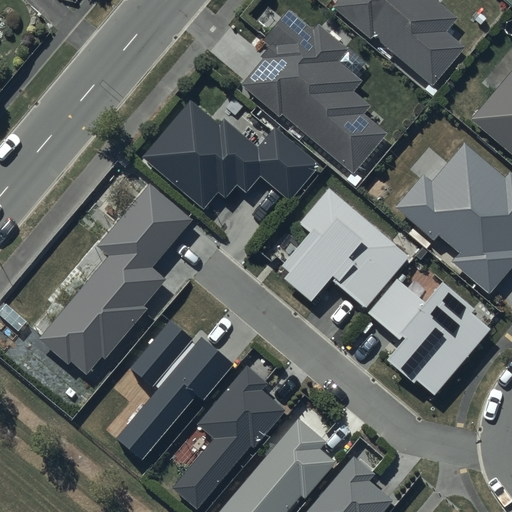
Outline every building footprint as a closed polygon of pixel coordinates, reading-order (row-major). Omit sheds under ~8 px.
[(375,39),(432,89),(465,51),(446,35),(456,23),(430,0),(345,0),(334,13),(370,44),(375,39)] [(285,119),(357,178),(390,139),(366,119),(373,111),(356,97),(365,86),(339,65),(348,53),(319,29),(314,36),(288,15),(266,42),(273,48),(261,62),(266,65),(244,91),(282,122),(285,119)] [(511,75),(470,127),(511,161),(511,75)] [(145,163),(205,212),(219,196),(226,202),(237,190),(246,198),(260,181),(290,205),(319,170),(276,134),(260,153),(225,124),(220,131),(192,107),(145,163)] [(450,266),(490,298),(511,270),(511,179),(509,178),(504,183),(463,150),(432,187),(422,179),(394,213),(432,244),(436,239),(458,257),(450,266)] [(194,219),(149,182),(96,245),(108,254),(38,339),(85,377),(103,355),(106,358),(147,308),(144,305),(166,278),(153,268),(194,219)] [(284,285),(310,307),(330,284),(367,315),(411,263),(327,194),(297,231),(308,240),(281,273),(289,280),(284,285)] [(418,386),(434,400),(489,334),(471,320),(474,316),(442,289),(426,309),(395,284),(367,319),(396,343),(399,339),(404,344),(385,366),(414,390),(418,386)] [(196,343),(168,321),(130,367),(157,389),(115,439),(142,461),(196,396),(202,402),(233,364),(201,337),(196,343)] [(266,384),(246,366),(197,423),(215,439),(173,489),(197,510),(252,446),(254,448),(286,410),(261,389),(266,384)] [(326,441),(297,417),(218,511),(287,511),(300,496),(305,500),(336,462),(320,448),(326,441)] [(375,474),(352,455),(305,511),(382,511),(392,500),(369,481),(375,474)]
